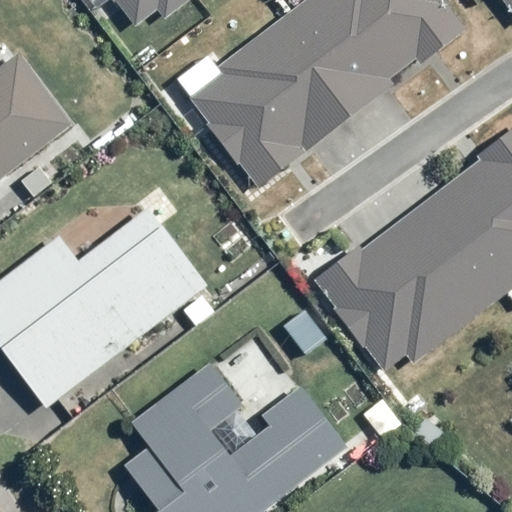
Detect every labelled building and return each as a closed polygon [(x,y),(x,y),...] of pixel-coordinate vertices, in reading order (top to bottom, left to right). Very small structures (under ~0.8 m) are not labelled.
[(113,0),(143,40),(196,0),(113,0)] [(323,0),(188,95),(258,187),(467,33),(442,0),(323,0)] [(511,0),(502,0),(511,14),(511,0)] [(0,183),(77,129),(25,58),(0,77),(0,183)] [(406,355),(413,368),(511,292),(511,135),(318,279),(385,368),(406,355)] [(0,287),(0,347),(49,410),(210,288),(152,211),(84,262),(66,237),(0,287)] [(165,511),(273,511),(352,451),(305,389),(266,417),(274,427),(232,461),(210,435),(247,406),(218,366),(136,425),(190,495),(165,511)]
